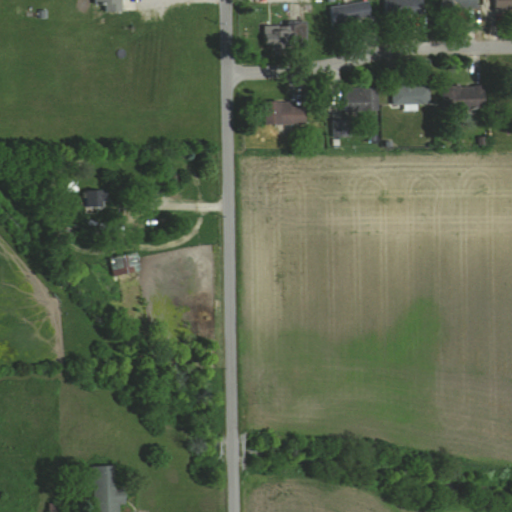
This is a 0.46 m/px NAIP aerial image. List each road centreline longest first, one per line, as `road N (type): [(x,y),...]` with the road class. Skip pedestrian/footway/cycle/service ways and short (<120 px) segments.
road 1 (residential): [(225,0),(234,511)]
road 2 (residential): [(227,75),(303,70),(405,48),(511,47)]
